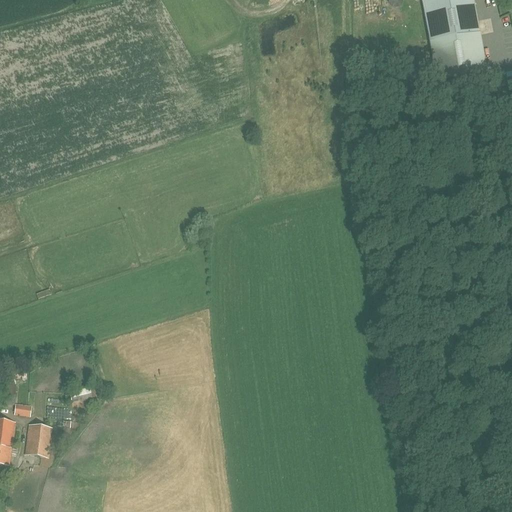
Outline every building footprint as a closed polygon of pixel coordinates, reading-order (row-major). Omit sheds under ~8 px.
[(408,2),(406,0),(391,0),(398,9),(408,2)] [(437,83),(462,78),(461,70),(484,65),(472,0),(437,0),(422,3),(428,34),(437,83)] [(374,73),(404,68),(393,7),(362,13),(374,73)] [(6,407),(15,407),(16,377),(7,376),(7,377),(0,377),(0,406),(0,407),(6,407)] [(14,416),(30,418),(31,408),(16,406),(14,416)] [(0,422),(0,465),(9,467),(14,424),(0,422)] [(48,459),(52,429),(28,426),(25,456),(48,459)]
